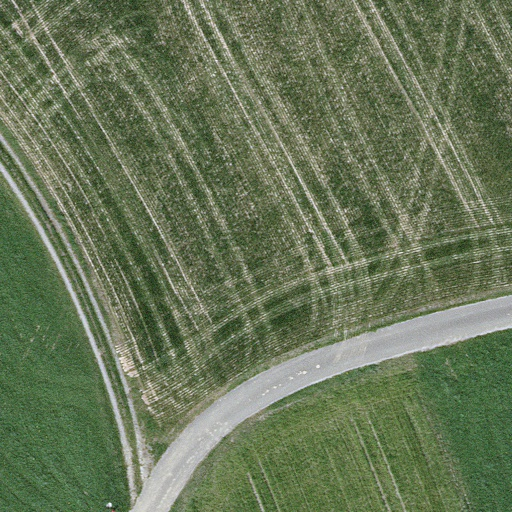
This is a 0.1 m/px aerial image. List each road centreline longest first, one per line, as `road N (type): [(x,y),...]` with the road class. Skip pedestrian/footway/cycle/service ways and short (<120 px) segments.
road 1 (unclassified): [(148,511),(191,447),(245,401),(366,348),(511,309)]
road 2 (track): [(0,150),(87,306),(118,388),(148,511)]
